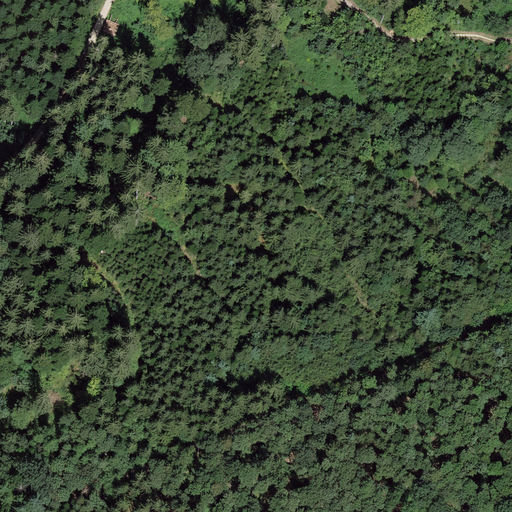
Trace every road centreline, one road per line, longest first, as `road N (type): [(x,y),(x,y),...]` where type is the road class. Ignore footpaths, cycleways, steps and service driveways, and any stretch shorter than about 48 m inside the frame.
road 1 (track): [(40,511),(117,466),(511,323)]
road 2 (track): [(0,172),(29,144),(111,0)]
